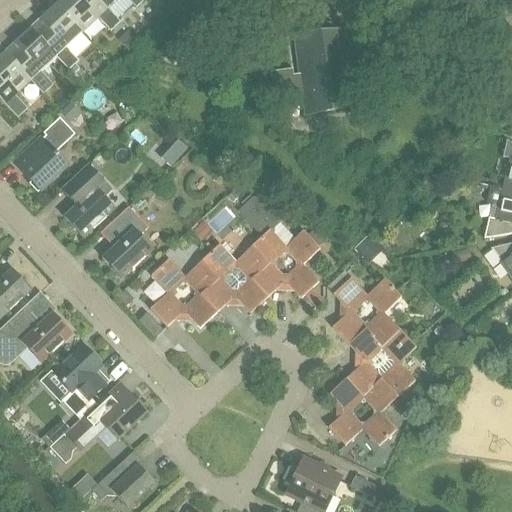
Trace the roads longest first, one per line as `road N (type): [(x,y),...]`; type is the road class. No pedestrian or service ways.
road 1 (residential): [(194,473),(222,490),(249,484),(296,377),(292,366),(265,353),(193,412)]
road 2 (residential): [(193,412),(0,204)]
